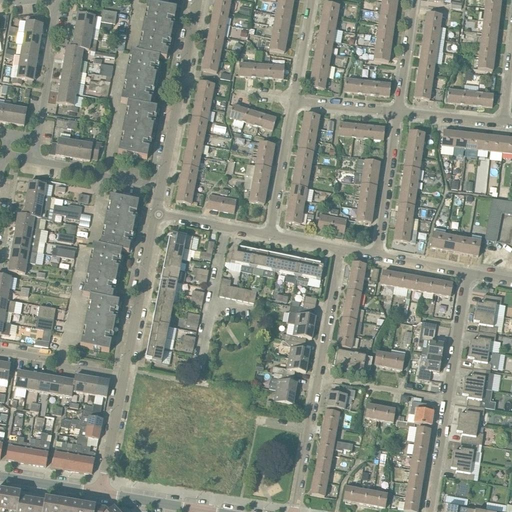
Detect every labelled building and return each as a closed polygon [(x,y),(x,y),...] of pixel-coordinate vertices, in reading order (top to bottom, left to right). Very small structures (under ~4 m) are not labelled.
[(216,0),(215,0),(213,12),(228,15),(230,3),(216,0)] [(501,0),(485,0),(485,10),(500,12),(501,0)] [(380,13),(395,15),(397,3),(382,1),(380,13)] [(276,15),(290,18),(293,6),(278,3),(276,15)] [(142,30),(171,36),(176,11),(147,5),(142,30)] [(324,5),(322,17),(337,20),(339,8),(324,5)] [(250,10),(240,8),(238,16),(248,18),(250,10)] [(500,12),(485,10),(483,22),(498,24),(500,12)] [(115,26),(117,14),(103,12),(101,23),(115,26)] [(228,15),(213,12),(211,24),(225,27),(228,15)] [(379,25),(394,27),(395,15),(380,13),(379,25)] [(460,22),(461,15),(451,14),(450,21),(460,22)] [(78,15),(76,27),(93,29),(95,18),(78,15)] [(273,27),(288,30),(290,18),(276,15),(273,27)] [(425,27),(440,30),(441,17),(426,15),(425,27)] [(337,20),(322,17),(320,29),(335,32),(337,20)] [(498,24),(483,22),(482,34),(497,36),(498,24)] [(26,23),(24,35),(41,37),(43,26),(26,23)] [(225,27),(211,24),(209,36),(223,39),(225,27)] [(377,37),(392,39),(394,27),(379,25),(377,37)] [(93,29),(76,27),(74,38),(91,41),(93,29)] [(271,39),(286,42),(288,30),(273,27),(271,39)] [(423,40),(438,42),(440,30),(425,27),(423,40)] [(335,32),(320,29),(318,41),(332,44),(335,32)] [(171,36),(142,30),(137,55),(160,60),(166,61),(171,36)] [(497,36),(482,34),(480,46),(495,48),(497,36)] [(41,37),(24,35),(22,46),(39,49),(41,37)] [(102,42),(125,46),(126,39),(104,36),(102,42)] [(223,39),(209,36),(206,48),(221,51),(223,39)] [(375,49),(390,51),(392,39),(377,37),(375,49)] [(91,41),(74,38),(72,49),(83,51),(88,52),(96,53),(97,46),(90,46),(91,41)] [(286,42),(271,39),(269,52),(284,55),(286,42)] [(421,52),(436,54),(438,42),(423,40),(421,52)] [(332,44),(318,41),(316,53),(330,56),(332,44)] [(125,46),(102,42),(101,48),(110,49),(109,50),(123,53),(125,46)] [(243,47),(236,43),(232,50),(240,54),(243,47)] [(39,49),(22,46),(21,57),(37,60),(39,49)] [(495,48),(480,46),(479,58),(494,60),(495,48)] [(83,51),(72,49),(66,48),(65,60),(81,62),(83,51)] [(221,51),(206,48),(204,60),(219,62),(221,51)] [(390,51),(375,49),(373,62),(388,64),(390,51)] [(96,53),(88,52),(87,57),(106,59),(105,61),(110,62),(111,60),(114,61),(115,57),(96,53)] [(434,66),(436,54),(421,52),(419,64),(434,66)] [(160,60),(137,55),(131,53),(126,78),(155,83),(160,60)] [(330,56),(316,53),(314,65),(328,67),(330,56)] [(37,60),(21,57),(19,69),(36,71),(37,60)] [(494,60),(479,58),(477,71),(492,73),(494,60)] [(81,62),(65,60),(63,71),(79,74),(81,62)] [(219,62),(204,60),(202,72),(216,75),(219,62)] [(418,76),(433,78),(434,66),(419,64),(418,76)] [(328,67),(314,65),(311,77),(326,79),(328,67)] [(100,77),(111,79),(113,68),(101,66),(100,77)] [(238,78),(253,79),(254,66),(239,66),(238,78)] [(254,66),(253,79),(268,80),(269,67),(254,66)] [(269,67),(268,80),(283,81),(284,68),(269,67)] [(36,71),(19,69),(17,80),(13,80),(13,84),(21,86),(22,81),(27,82),(27,85),(32,86),(32,83),(34,83),(36,71)] [(79,74),(63,71),(61,82),(77,85),(79,74)] [(471,83),(473,75),(471,75),(471,72),(466,72),(465,82),(471,83)] [(416,88),(431,90),(433,78),(418,76),(416,88)] [(326,79),(311,77),(309,89),(324,92),(326,79)] [(90,83),(89,87),(109,90),(111,79),(106,78),(105,83),(98,82),(98,84),(90,83)] [(150,109),(155,83),(126,78),(120,104),(128,105),(128,104),(150,109)] [(344,94),(360,95),(361,83),(346,81),(344,94)] [(77,85),(61,82),(59,93),(75,96),(77,85)] [(361,83),(360,95),(374,97),(376,84),(361,83)] [(199,84),(197,96),(211,99),(214,87),(199,84)] [(376,84),(374,97),(389,99),(391,86),(376,84)] [(479,95),(479,88),(467,86),(466,92),(474,93),(474,95),(479,95)] [(109,90),(89,87),(88,91),(97,93),(96,95),(108,97),(109,90)] [(431,90),(416,88),(414,100),(429,102),(431,90)] [(462,106),(463,94),(448,92),(447,105),(462,106)] [(75,96),(59,93),(57,105),(69,107),(68,112),(69,112),(75,113),(76,113),(77,108),(73,107),(75,96)] [(477,108),(478,96),(463,94),(462,106),(477,108)] [(211,99),(197,96),(195,108),(209,111),(211,99)] [(493,97),(478,96),(477,108),(492,110),(493,97)] [(123,130),(152,136),(157,110),(150,109),(128,104),(128,105),(123,130)] [(13,126),(15,109),(4,107),(1,124),(13,126)] [(229,120),(244,124),(247,112),(233,107),(229,120)] [(209,111),(195,108),(192,120),(207,123),(209,111)] [(15,109),(13,126),(24,128),(27,111),(15,109)] [(247,112),(244,124),(258,128),(261,116),(247,112)] [(317,130),(319,118),(304,115),(302,128),(317,130)] [(261,116),(258,128),(272,133),(276,120),(261,116)] [(207,123),(192,120),(190,132),(205,135),(207,123)] [(353,139),(354,127),(339,125),(338,138),(353,139)] [(368,141),(369,128),(354,127),(353,139),(368,141)] [(317,130),(302,128),(300,140),(315,142),(317,130)] [(384,130),(369,128),(368,141),(383,142),(384,130)] [(152,136),(123,130),(118,155),(147,160),(152,136)] [(205,135),(190,132),(188,144),(202,146),(205,135)] [(409,133),(407,146),(422,148),(424,135),(409,133)] [(454,149),(455,134),(443,133),(441,148),(454,149)] [(466,151),(467,135),(455,134),(454,149),(466,151)] [(478,152),(479,137),(467,135),(466,151),(478,152)] [(490,153),(491,138),(479,137),(478,152),(490,153)] [(502,155),(503,139),(491,138),(490,153),(502,155)] [(511,155),(511,140),(503,139),(502,155),(511,155)] [(55,157),(67,159),(70,142),(58,140),(55,157)] [(298,152),(313,154),(315,142),(300,140),(298,152)] [(70,142),(67,159),(78,161),(81,144),(70,142)] [(81,144),(78,161),(90,163),(90,160),(98,161),(99,152),(101,152),(102,145),(92,144),(92,146),(81,144)] [(202,146),(188,144),(186,156),(200,158),(202,146)] [(259,144),(257,156),(272,159),(274,147),(259,144)] [(422,148),(407,146),(406,158),(421,160),(422,148)] [(296,164),(311,166),(313,154),(298,152),(296,164)] [(200,158),(186,156),(183,168),(198,170),(200,158)] [(272,159),(257,156),(255,168),(270,171),(272,159)] [(421,160),(406,158),(404,170),(419,172),(421,160)] [(357,162),(355,174),(378,177),(379,165),(357,162)] [(293,176),(308,178),(311,166),(296,164),(293,176)] [(198,170),(183,168),(181,180),(195,182),(198,170)] [(270,171),(255,168),(253,180),(268,183),(270,171)] [(419,172),(404,170),(402,182),(417,184),(419,172)] [(378,177),(355,174),(353,186),(361,187),(376,189),(378,177)] [(291,187),(306,190),(308,178),(293,176),(291,187)] [(195,182),(181,180),(179,192),(193,194),(195,182)] [(268,183),(253,180),(251,192),(266,194),(268,183)] [(417,184),(402,182),(400,194),(415,196),(417,184)] [(27,195),(44,197),(46,186),(41,185),(34,184),(29,183),(27,195)] [(289,199),(304,202),(306,190),(291,187),(289,199)] [(376,189),(361,187),(359,199),(374,201),(376,189)] [(193,194),(179,192),(176,203),(191,207),(193,194)] [(266,194),(251,192),(249,204),(264,207),(266,194)] [(415,196),(400,194),(399,206),(414,208),(415,196)] [(44,197),(27,195),(25,206),(49,210),(51,199),(44,197)] [(80,196),(80,204),(90,204),(90,196),(80,196)] [(220,213),(223,199),(210,196),(207,210),(220,213)] [(105,223),(134,229),(138,204),(109,198),(105,223)] [(237,202),(223,199),(220,213),(234,215),(237,202)] [(287,211),(302,214),(304,202),(289,199),(287,211)] [(374,201),(359,199),(358,210),(372,213),(374,201)] [(490,212),(501,215),(503,203),(492,201),(490,212)] [(509,216),(511,204),(503,203),(501,215),(509,216)] [(23,217),(40,220),(47,222),(49,210),(25,206),(23,217)] [(55,206),(54,211),(80,215),(82,209),(68,206),(68,209),(55,206)] [(414,208),(399,206),(397,218),(412,220),(414,208)] [(372,213),(358,210),(356,223),(371,225),(372,213)] [(80,215),(54,211),(53,214),(65,217),(65,218),(79,221),(80,215)] [(302,214),(287,211),(285,224),(300,227),(302,214)] [(501,215),(490,212),(488,220),(500,222),(501,215)] [(16,227),(38,231),(40,220),(23,217),(18,216),(16,227)] [(330,232),(333,219),(319,216),(317,230),(330,232)] [(412,220),(397,218),(395,230),(410,232),(412,220)] [(333,219),(330,232),(344,235),(347,221),(333,219)] [(500,222),(488,220),(487,227),(499,229),(500,222)] [(134,229),(105,223),(100,248),(100,249),(106,250),(121,253),(129,254),(134,229)] [(59,234),(59,235),(74,238),(76,227),(65,225),(64,235),(59,234)] [(13,239),(39,243),(41,232),(38,231),(16,227),(13,239)] [(499,229),(487,227),(486,234),(498,236),(499,229)] [(410,232),(395,230),(393,242),(408,245),(410,232)] [(498,236),(486,234),(484,241),(496,243),(498,236)] [(74,238),(59,235),(57,242),(73,245),(74,238)] [(430,249),(442,252),(445,237),(433,235),(430,249)] [(169,239),(168,247),(184,250),(186,239),(172,236),(172,239),(169,239)] [(445,237),(442,252),(454,254),(457,239),(445,237)] [(39,243),(13,239),(12,250),(37,254),(39,243)] [(457,239),(454,254),(466,256),(468,241),(457,239)] [(468,241),(466,256),(478,258),(481,244),(468,241)] [(206,254),(212,256),(214,244),(208,243),(206,254)] [(88,271),(117,277),(121,253),(106,250),(100,249),(100,248),(93,247),(88,271)] [(184,250),(168,247),(165,258),(182,261),(184,250)] [(230,265),(242,267),(245,250),(237,249),(236,251),(233,251),(230,265)] [(37,254),(12,250),(10,261),(26,264),(35,266),(37,254)] [(74,260),(75,253),(57,250),(56,257),(74,260)] [(245,250),(242,267),(253,269),(256,252),(245,250)] [(256,252),(253,269),(264,271),(267,255),(256,252)] [(212,256),(206,254),(200,253),(199,259),(211,262),(212,256)] [(267,255),(264,271),(275,273),(278,257),(267,255)] [(290,259),(278,257),(275,273),(287,276),(290,259)] [(182,261),(165,258),(163,269),(180,272),(182,261)] [(290,259),(287,276),(285,283),(296,285),(297,278),(301,261),(290,259)] [(26,264),(10,261),(7,273),(24,276),(26,264)] [(301,261),(297,278),(309,280),(312,263),(301,261)] [(312,263),(309,280),(320,282),(323,268),(319,268),(320,265),(312,263)] [(352,265),(350,279),(363,281),(365,267),(352,265)] [(180,272),(163,269),(161,280),(178,284),(180,272)] [(196,276),(208,278),(209,272),(197,270),(196,276)] [(83,297),(90,298),(112,302),(117,277),(88,271),(83,297)] [(394,289),(397,276),(382,274),(380,287),(394,289)] [(208,278),(196,276),(195,282),(206,284),(208,278)] [(408,292),(410,279),(397,276),(394,289),(408,292)] [(0,289),(9,291),(11,279),(0,277),(0,289)] [(363,281),(350,279),(347,293),(360,295),(363,281)] [(422,294),(424,281),(410,279),(408,292),(422,294)] [(178,284),(161,280),(159,291),(175,295),(178,284)] [(219,298),(225,299),(227,287),(230,288),(231,282),(222,280),(219,298)] [(436,297),(438,284),(424,281),(422,294),(436,297)] [(452,286),(438,284),(436,297),(450,299),(452,286)] [(233,288),(230,288),(227,287),(225,299),(231,300),(233,288)] [(233,288),(231,300),(236,301),(239,290),(233,288)] [(0,300),(7,302),(9,291),(0,289),(0,300)] [(239,290),(236,301),(242,302),(245,291),(239,290)] [(175,295),(159,291),(156,303),(173,306),(175,295)] [(245,291),(242,302),(248,304),(251,292),(245,291)] [(191,298),(203,300),(204,294),(193,292),(191,298)] [(251,292),(248,304),(254,305),(257,293),(251,292)] [(360,295),(347,293),(345,307),(358,309),(360,295)] [(475,314),(495,317),(496,306),(500,307),(501,300),(484,297),(482,304),(483,304),(482,306),(476,305),(475,314)] [(112,302),(90,298),(85,323),(114,328),(119,303),(112,302)] [(203,300),(191,298),(190,304),(202,306),(203,300)] [(304,304),(316,306),(317,300),(305,298),(304,304)] [(0,312),(11,314),(14,315),(16,303),(7,302),(0,300),(0,312)] [(173,306),(156,303),(154,314),(171,317),(173,306)] [(303,310),(311,311),(314,312),(316,306),(304,304),(303,310)] [(358,309),(345,307),(342,321),(355,323),(358,309)] [(37,319),(54,322),(56,310),(39,308),(37,319)] [(290,325),(295,326),(313,330),(315,319),(310,318),(311,311),(303,310),(290,308),(289,314),(292,315),(290,325)] [(0,323),(10,326),(11,314),(0,312),(0,323)] [(171,317),(154,314),(152,325),(169,328),(171,317)] [(187,320),(199,323),(200,317),(188,314),(187,320)] [(478,334),(496,336),(497,329),(493,329),(495,317),(475,314),(473,323),(479,324),(479,326),(478,327),(479,327),(478,334)] [(35,330),(52,333),(54,322),(37,319),(35,330)] [(199,323),(187,320),(186,326),(198,329),(199,323)] [(355,323),(342,321),(340,334),(353,337),(355,323)] [(10,326),(0,323),(0,335),(1,336),(9,337),(11,326),(10,326)] [(114,328),(85,323),(80,348),(109,354),(114,328)] [(169,328),(152,325),(150,336),(166,340),(169,328)] [(284,342),(305,346),(306,340),(312,341),(313,330),(295,326),(293,337),(286,336),(285,342),(284,342)] [(427,358),(441,360),(443,346),(433,344),(435,331),(423,329),(421,342),(429,343),(427,358)] [(353,337),(340,334),(337,349),(350,351),(353,337)] [(469,351),(489,354),(491,342),(495,343),(496,336),(478,334),(477,340),(476,340),(476,341),(477,341),(477,343),(470,342),(469,351)] [(166,340),(150,336),(148,347),(164,351),(166,340)] [(183,343),(194,345),(195,339),(184,337),(183,343)] [(34,347),(48,349),(49,343),(35,341),(34,347)] [(289,360),(307,363),(309,352),(304,351),(305,346),(284,342),(283,348),(290,349),(289,360)] [(194,345),(183,343),(181,349),(193,351),(194,345)] [(164,351),(148,347),(145,359),(152,360),(152,363),(161,365),(164,351)] [(489,354),(469,351),(468,360),(474,361),(473,363),(473,364),(472,370),(490,373),(491,366),(487,366),(489,354)] [(372,360),(337,353),(333,371),(362,376),(363,371),(370,372),(372,360)] [(374,368),(388,370),(390,357),(376,355),(374,368)] [(390,357),(388,370),(402,373),(404,359),(390,357)] [(441,360),(427,358),(425,372),(423,371),(422,378),(428,379),(429,373),(439,374),(441,360)] [(272,374),(294,378),(295,372),(305,374),(307,363),(289,360),(287,371),(273,368),(272,374)] [(0,364),(0,381),(8,383),(11,366),(0,364)] [(190,366),(178,364),(177,370),(189,372),(190,366)] [(490,373),(472,370),(471,377),(471,378),(471,380),(465,379),(463,388),(483,391),(485,380),(489,380),(490,373)] [(27,391),(29,374),(18,372),(15,389),(27,391)] [(38,393),(41,376),(29,374),(27,391),(38,393)] [(276,392),(295,396),(296,385),(293,384),(294,378),(272,374),(271,380),(278,381),(276,392)] [(49,395),(52,378),(41,376),(38,393),(49,395)] [(84,395),(87,379),(75,377),(74,382),(72,393),(84,395)] [(60,397),(63,380),(52,378),(49,395),(60,397)] [(95,397),(98,380),(87,379),(84,395),(95,397)] [(74,382),(63,380),(60,397),(71,399),(72,393),(74,382)] [(98,380),(95,397),(107,399),(110,382),(98,380)] [(483,391),(463,388),(462,397),(468,398),(468,400),(467,400),(468,400),(467,407),(484,410),(485,403),(481,402),(483,391)] [(354,399),(355,392),(339,389),(338,395),(329,394),(327,409),(343,412),(346,397),(354,399)] [(295,396),(276,392),(274,403),(293,407),(295,396)] [(414,417),(412,424),(431,427),(433,414),(422,412),(423,405),(412,404),(410,416),(414,417)] [(379,423),(381,409),(367,407),(365,420),(379,423)] [(484,410),(467,407),(466,414),(465,414),(466,414),(465,416),(459,415),(458,424),(477,428),(479,416),(483,417),(484,410)] [(381,409),(379,423),(393,425),(395,412),(381,409)] [(72,423),(71,426),(76,427),(101,431),(103,421),(102,421),(103,415),(100,415),(92,413),(84,412),(83,411),(80,422),(72,421),(72,423)] [(326,413),(323,427),(337,429),(339,415),(326,413)] [(71,430),(71,426),(72,423),(62,421),(61,428),(71,430)] [(477,428),(458,424),(456,433),(462,434),(462,436),(461,437),(462,437),(461,444),(479,447),(481,447),(483,436),(476,435),(477,428)] [(78,436),(78,437),(88,439),(99,441),(101,431),(76,427),(76,431),(80,432),(79,436),(78,436)] [(337,429),(323,427),(321,441),(334,443),(337,429)] [(415,444),(428,446),(430,432),(417,430),(415,444)] [(40,442),(35,467),(46,469),(50,444),(46,443),(48,436),(42,434),(41,437),(40,442)] [(88,439),(78,437),(76,446),(76,447),(77,447),(71,473),(81,475),(87,448),(88,439)] [(6,462),(16,464),(20,439),(15,438),(14,443),(9,442),(6,462)] [(20,439),(16,464),(26,465),(29,445),(23,445),(24,440),(20,439)] [(351,453),(352,447),(334,443),(321,441),(318,455),(331,457),(333,451),(341,453),(342,451),(351,453)] [(29,445),(26,465),(35,467),(40,442),(36,442),(35,442),(35,447),(29,445)] [(52,470),(61,471),(66,449),(67,444),(62,444),(62,448),(55,447),(52,470)] [(412,458),(425,460),(428,446),(415,444),(412,458)] [(479,447),(461,444),(460,451),(459,451),(460,451),(459,453),(453,452),(452,461),(472,464),(473,453),(478,454),(479,447)] [(66,449),(61,471),(71,473),(77,447),(76,447),(76,446),(72,445),(72,450),(66,449)] [(87,448),(81,475),(91,476),(96,455),(90,454),(91,449),(87,448)] [(331,457),(318,455),(316,468),(329,471),(331,457)] [(410,471),(423,473),(425,460),(412,458),(410,471)] [(472,464),(452,461),(451,470),(457,471),(456,473),(456,474),(455,481),(473,484),(474,477),(470,476),(472,464)] [(329,471),(316,468),(313,482),(326,484),(329,471)] [(408,485),(421,487),(423,473),(410,471),(410,474),(404,473),(402,484),(408,485)] [(326,484),(313,482),(311,496),(324,499),(326,484)] [(406,499),(419,501),(421,487),(408,485),(406,499)] [(343,502),(357,505),(359,492),(345,489),(343,502)] [(0,511),(17,511),(20,500),(20,496),(0,492),(0,511)] [(359,492),(357,505),(371,507),(373,494),(359,492)] [(373,494),(371,507),(385,510),(387,497),(373,494)] [(417,511),(419,501),(406,499),(403,511),(417,511)] [(42,511),(44,504),(20,500),(17,511),(42,511)] [(45,500),(44,504),(42,511),(68,511),(70,505),(45,500)] [(511,511),(511,506),(489,503),(488,511),(497,511),(511,511)]
